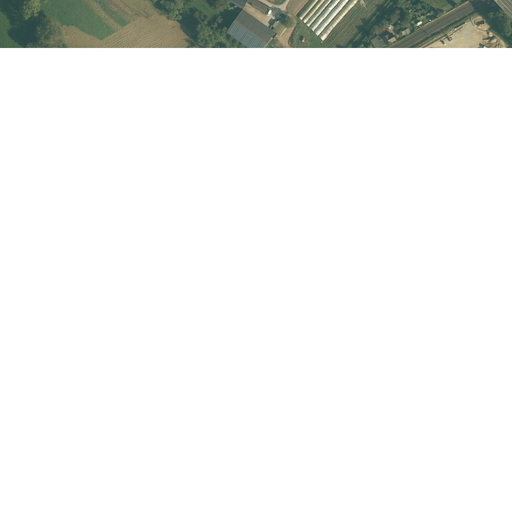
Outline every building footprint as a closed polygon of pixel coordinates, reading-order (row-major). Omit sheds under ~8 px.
[(230,0),(230,2),(236,5),(239,7),(244,9),(247,4),(248,0),(230,0)] [(248,0),(247,4),(264,14),(268,8),(253,0),(248,0)] [(334,0),(311,28),(314,31),(314,32),(318,36),(348,0),(334,0)] [(323,40),(358,0),(351,0),(319,37),(323,40)] [(239,15),(272,38),(276,33),(243,10),(239,15)] [(227,33),(259,56),(272,38),(239,15),(230,28),(227,33)] [(273,31),(281,37),(290,24),(282,18),(279,24),(275,29),(273,31)] [(384,46),(395,40),(392,34),(381,40),(384,46)] [(377,50),(384,46),(381,40),(378,36),(371,41),(373,45),(373,44),(377,50)]
